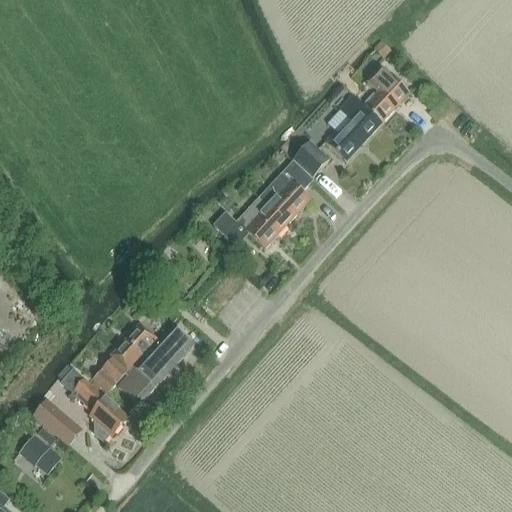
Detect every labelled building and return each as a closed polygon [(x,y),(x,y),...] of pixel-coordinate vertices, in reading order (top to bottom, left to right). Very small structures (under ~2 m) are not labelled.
[(389,54),(379,44),(371,52),(381,62),(389,54)] [(400,106),(410,96),(381,70),(367,85),(378,95),(365,110),(383,126),(401,106),(400,106)] [(383,126),(365,110),(354,100),(344,111),(355,120),(352,124),(339,138),(335,134),(325,145),(346,165),(383,126)] [(340,113),(327,127),(335,134),(339,138),(352,124),(340,113)] [(293,164),(312,182),(329,163),(310,145),(292,164),(293,164)] [(311,203),(302,195),(313,183),(312,182),(293,164),(259,201),(287,228),(311,203)] [(264,252),(287,228),(259,201),(236,225),(225,216),(213,229),(236,250),(248,237),(264,252)] [(132,369),(143,357),(156,343),(140,328),(111,359),(113,361),(92,383),(107,397),(125,377),(126,378),(133,370),(132,369)] [(155,390),(194,348),(174,330),(135,372),(133,370),(126,378),(128,380),(118,390),(138,408),(155,390)] [(89,414),(94,415),(90,420),(92,422),(92,438),(102,447),(110,437),(112,439),(128,421),(90,388),(73,373),(61,387),(72,396),(68,400),(73,405),(76,401),(83,407),(83,409),(89,414)] [(81,432),(45,402),(31,420),(66,450),(81,432)] [(56,442),(43,431),(37,437),(51,448),(56,442)] [(25,449),(41,462),(48,455),(32,441),(25,449)] [(41,462),(36,469),(47,478),(62,461),(51,452),(48,455),(41,462)] [(0,511),(3,511),(10,503),(0,495),(0,511)]
